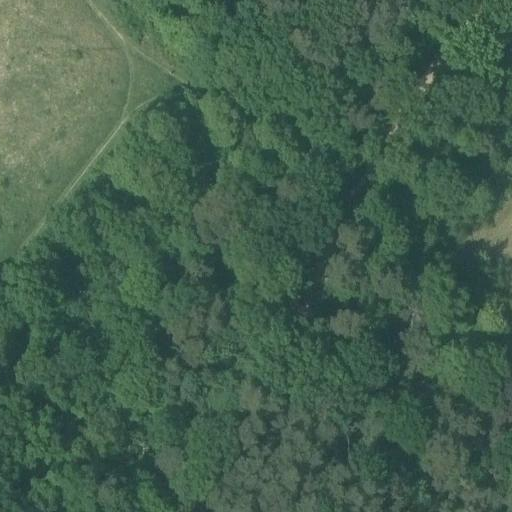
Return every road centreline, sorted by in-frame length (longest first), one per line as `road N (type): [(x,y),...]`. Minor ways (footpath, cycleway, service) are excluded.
road 1 (track): [(0,326),(93,360),(255,368)]
road 2 (track): [(340,205),(476,0)]
road 3 (track): [(511,414),(391,386),(295,320)]
road 4 (track): [(295,320),(340,205)]
